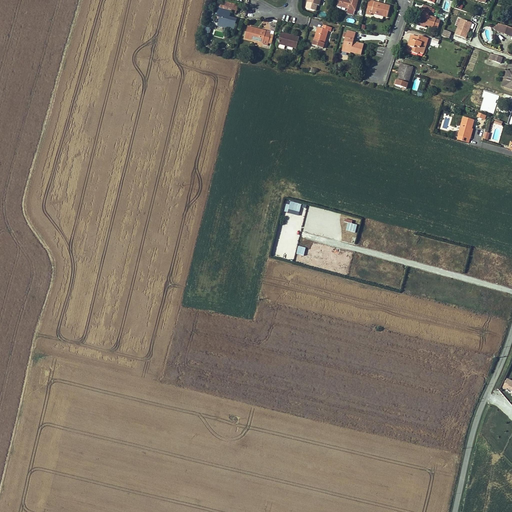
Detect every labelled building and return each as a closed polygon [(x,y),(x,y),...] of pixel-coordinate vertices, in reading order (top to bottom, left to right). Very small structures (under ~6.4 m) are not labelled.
[(338,0),(337,6),(348,9),(347,13),(354,15),(357,0),(348,0),(348,1),(347,0),(338,0)] [(220,18),(218,26),(234,30),(236,20),(228,18),(230,12),(236,13),(237,9),(233,8),(235,3),(224,1),(223,5),(218,4),(217,8),(219,9),(217,17),(220,18)] [(373,8),(368,7),(367,11),(370,12),(370,13),(372,14),(371,14),(375,15),(375,18),(381,20),(383,19),(383,16),(387,17),(390,6),(374,2),(373,8)] [(428,16),(429,13),(430,13),(431,12),(432,9),(432,8),(423,5),(418,21),(426,24),(426,25),(425,28),(432,30),(434,26),(438,28),(440,21),(436,20),(436,19),(428,16)] [(472,23),(461,19),(455,35),(466,39),(472,23)] [(511,36),(511,32),(511,28),(498,23),(496,27),(494,26),(494,29),(495,29),(495,30),(511,36)] [(313,45),(323,48),(328,31),(331,32),(332,28),(325,26),(324,29),(318,28),(313,45)] [(248,27),(245,38),(263,43),(263,42),(265,43),(265,45),(267,46),(268,43),(269,39),(264,37),(266,32),(248,27)] [(356,33),(347,31),(346,34),(344,33),(343,37),(345,38),(343,49),(351,51),(351,52),(361,55),(364,45),(357,43),(356,44),(353,44),(354,40),(348,39),(349,36),(355,37),(356,33)] [(449,39),(451,33),(444,31),(442,36),(449,39)] [(271,33),(266,32),(264,37),(269,39),(268,43),(271,44),(274,35),(270,34),(271,33)] [(285,34),(281,33),(279,39),(278,43),(278,44),(296,49),(299,38),(291,35),(290,37),(285,35),(285,34)] [(418,54),(418,52),(423,54),(428,39),(419,36),(419,38),(411,35),(409,39),(410,40),(411,40),(409,47),(407,51),(418,54)] [(493,61),(500,64),(502,58),(495,55),(493,61)] [(413,68),(401,64),(400,68),(401,68),(399,74),(397,80),(396,80),(394,86),(406,89),(413,68)] [(511,72),(507,71),(502,86),(511,89),(511,72)] [(417,91),(420,79),(415,77),(411,89),(417,91)] [(470,139),(471,135),(470,135),(471,129),(474,120),(463,117),(458,136),(459,136),(457,140),(468,143),(470,139)] [(283,225),(278,224),(271,256),(294,261),(306,204),(284,199),(281,217),(285,217),(283,225)]
